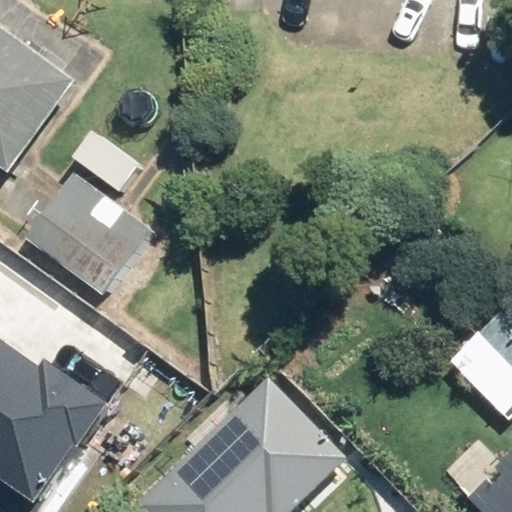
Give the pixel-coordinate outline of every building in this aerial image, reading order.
[(0,151),(17,164),(72,89),(0,36),(0,151)] [(52,177),(23,221),(117,283),(146,239),(52,177)] [(0,315),(0,479),(47,511),(58,511),(131,405),(0,315)] [(511,319),(494,336),(511,355),(511,319)] [(294,365),(151,493),(168,511),(285,511),(364,442),(294,365)]
